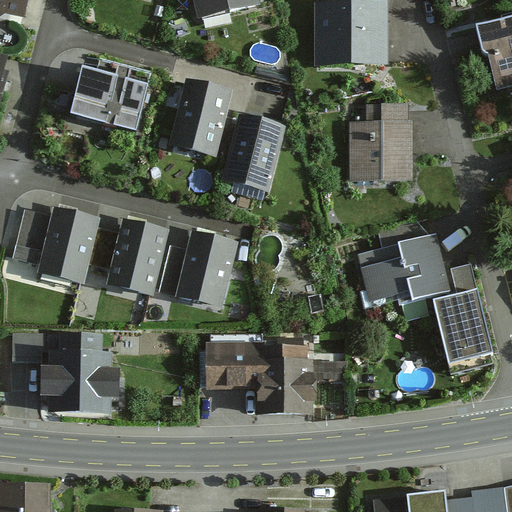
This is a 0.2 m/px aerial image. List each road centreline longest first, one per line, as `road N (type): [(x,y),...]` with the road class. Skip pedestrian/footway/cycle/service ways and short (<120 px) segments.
road 1 (secondary): [(0,444),(206,455),(511,424)]
road 2 (residential): [(511,365),(423,8)]
road 3 (residential): [(15,177),(250,231)]
road 4 (residential): [(57,22),(286,95)]
road 5 (residential): [(15,177),(57,22)]
